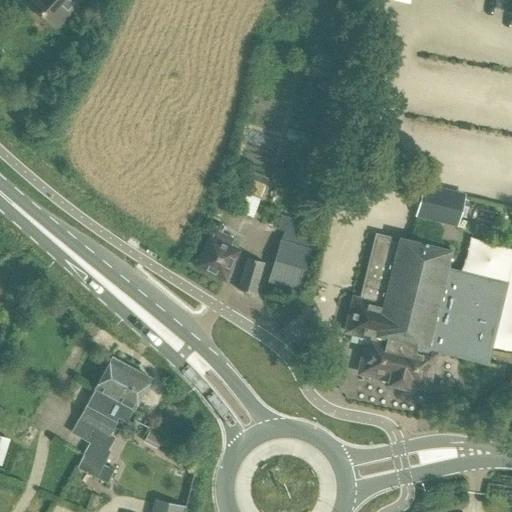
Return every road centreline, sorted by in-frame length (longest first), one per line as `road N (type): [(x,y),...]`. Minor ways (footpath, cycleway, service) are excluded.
road 1 (primary): [(254,434),(174,342),(0,191)]
road 2 (tertiary): [(511,456),(442,440),(339,458)]
road 3 (tertiary): [(346,496),(459,465),(511,460)]
